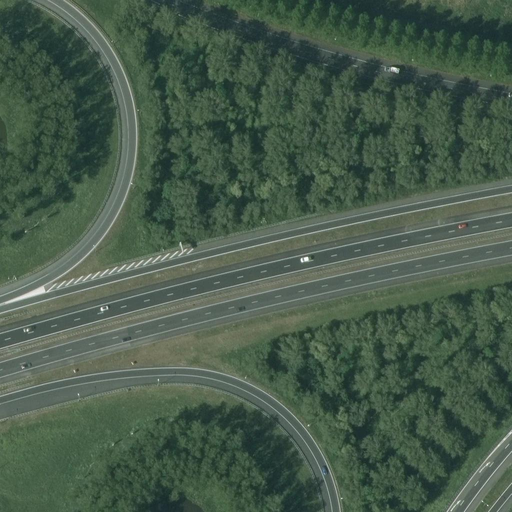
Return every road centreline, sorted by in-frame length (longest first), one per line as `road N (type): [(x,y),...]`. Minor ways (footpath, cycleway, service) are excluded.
road 1 (motorway): [(0,371),(220,311),(511,248)]
road 2 (motorway): [(511,220),(259,272),(0,342)]
road 3 (motorway): [(511,189),(300,232),(0,309)]
road 4 (motorway): [(0,401),(104,377),(220,378),(264,397),(297,428),(321,461),(336,511)]
road 5 (motorway): [(54,0),(98,38),(119,74),(132,131),(129,170),(94,242),(60,273),(0,307)]
road 6 (motorway): [(511,100),(384,75),(156,0)]
